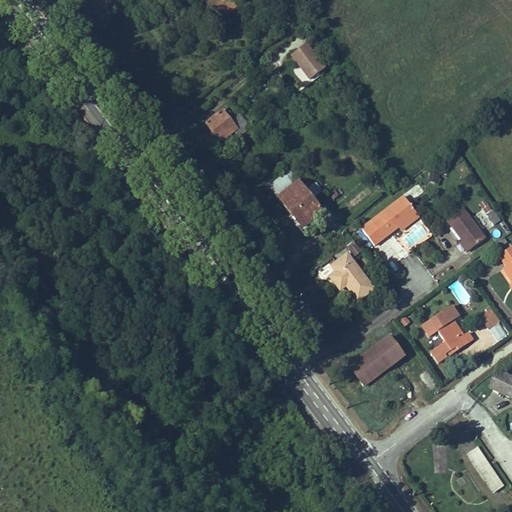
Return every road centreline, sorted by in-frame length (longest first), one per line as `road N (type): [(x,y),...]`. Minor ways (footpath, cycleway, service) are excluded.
road 1 (primary): [(17,0),(158,198),(368,462)]
road 2 (residential): [(368,462),(511,346)]
